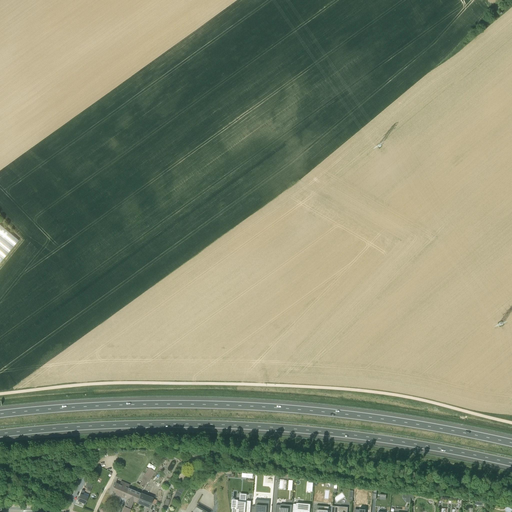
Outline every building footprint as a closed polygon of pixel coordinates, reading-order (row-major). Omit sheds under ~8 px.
[(0,225),(0,263),(19,241),(0,225)] [(142,480),(142,481),(147,483),(154,471),(149,468),(142,480)] [(115,494),(124,498),(125,496),(128,488),(130,485),(117,479),(112,490),(116,492),(115,494)] [(125,496),(124,498),(128,500),(125,507),(130,509),(133,501),(137,503),(141,493),(128,488),(125,496)] [(88,497),(83,495),(84,491),(82,490),(80,494),(77,501),(85,504),(88,497)] [(137,503),(145,506),(149,508),(151,503),(154,505),(156,500),(141,493),(137,503)] [(245,511),(245,510),(250,510),(251,501),(246,501),(247,494),(242,494),(241,504),(237,504),(237,502),(232,501),(231,509),(232,509),(231,511),(245,511)] [(252,506),(251,511),(268,511),(269,501),(256,501),(256,499),(255,499),(255,505),(256,505),(256,506),(252,506)]
